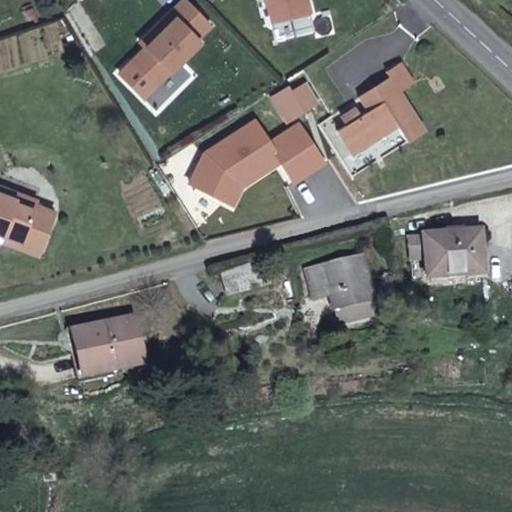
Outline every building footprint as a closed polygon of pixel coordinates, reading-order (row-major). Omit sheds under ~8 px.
[(155,38),(144,48),(130,62),(153,86),(197,43),(194,41),(208,27),(181,0),(150,32),(155,38)] [(270,24),(309,15),(305,0),(263,0),(265,2),(270,24)] [(137,43),(144,48),(155,38),(150,32),(137,43)] [(412,84),(399,63),(385,71),(389,78),(356,98),(365,112),(356,118),(351,110),(340,118),(345,125),(335,130),(349,154),(395,127),(405,142),(423,131),(398,92),(412,84)] [(301,79),(288,87),(303,112),(316,104),(301,79)] [(303,112),(288,87),(271,97),(286,122),(303,112)] [(202,200),(248,207),(252,188),(289,160),(304,179),(328,162),(304,131),(277,152),(260,132),(213,168),(202,200)] [(0,187),(0,194),(13,199),(15,193),(0,187)] [(13,199),(0,194),(0,235),(0,234),(18,240),(16,247),(37,255),(53,213),(34,205),(35,201),(15,193),(13,199)] [(478,232),(422,236),(425,261),(425,279),(481,275),(478,232)] [(425,261),(422,236),(407,236),(408,261),(425,261)] [(330,297),(333,313),(367,304),(374,302),(362,258),(306,270),(314,301),(330,297)] [(269,286),(263,261),(218,272),(226,298),(269,286)] [(367,304),(333,313),(336,325),(370,318),(367,304)] [(71,333),(75,356),(83,354),(88,376),(142,365),(132,319),(71,333)] [(226,345),(222,333),(204,338),(208,349),(226,345)] [(83,354),(75,356),(80,378),(88,376),(83,354)]
